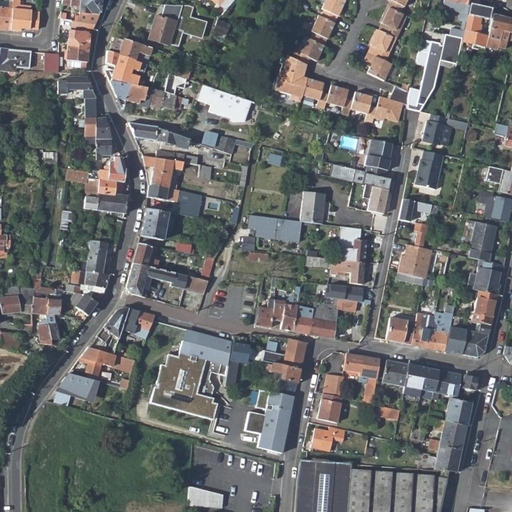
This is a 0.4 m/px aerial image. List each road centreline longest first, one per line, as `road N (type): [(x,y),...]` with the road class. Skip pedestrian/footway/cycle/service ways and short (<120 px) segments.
road 1 (residential): [(117,0),(96,68),(135,172),(136,198),(110,297)]
road 2 (residential): [(110,297),(21,424),(13,511)]
road 3 (residential): [(315,341),(110,297)]
road 4 (residential): [(489,370),(315,341)]
road 5 (residential): [(283,511),(287,458),(315,341)]
road 6 (residential): [(489,370),(456,511)]
